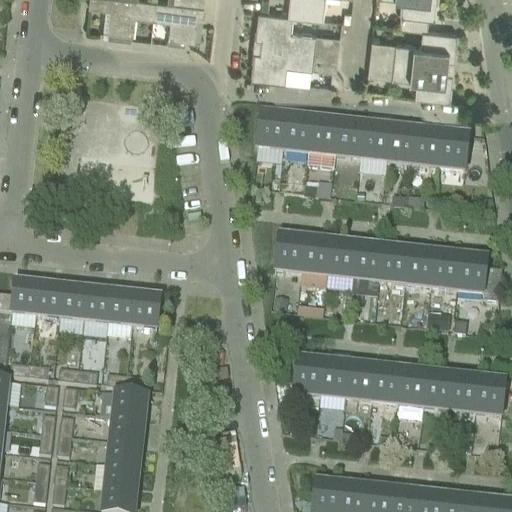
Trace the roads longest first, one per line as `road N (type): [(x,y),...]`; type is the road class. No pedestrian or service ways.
road 1 (residential): [(264,511),(224,271)]
road 2 (residential): [(224,271),(4,246)]
road 3 (residential): [(4,246),(32,53)]
road 4 (residential): [(224,271),(201,89)]
road 5 (residential): [(201,89),(171,68),(32,53)]
road 6 (residential): [(348,103),(457,115),(507,106)]
road 7 (residential): [(219,90),(348,103)]
